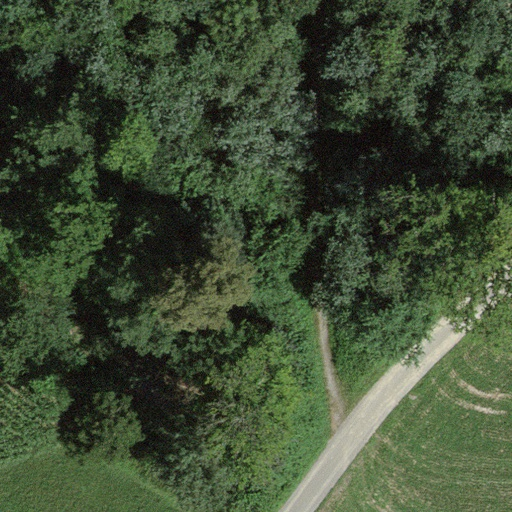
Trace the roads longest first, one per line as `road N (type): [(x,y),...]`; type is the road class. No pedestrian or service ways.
road 1 (track): [(308,0),(327,453)]
road 2 (track): [(290,511),(347,423),(511,271)]
